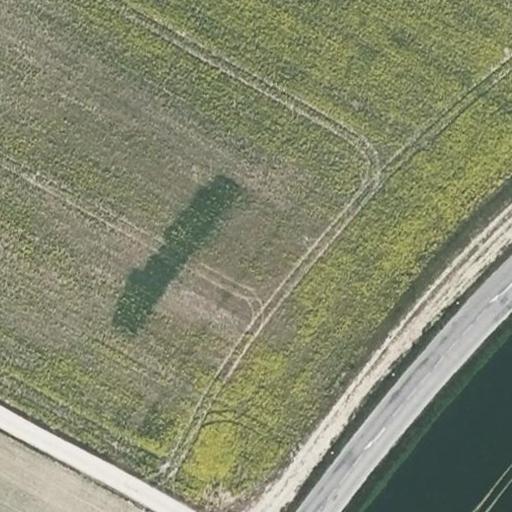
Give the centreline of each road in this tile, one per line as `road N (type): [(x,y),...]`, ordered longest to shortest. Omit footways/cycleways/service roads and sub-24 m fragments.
road 1 (tertiary): [(311,511),(421,370),(511,278)]
road 2 (track): [(173,511),(0,417)]
